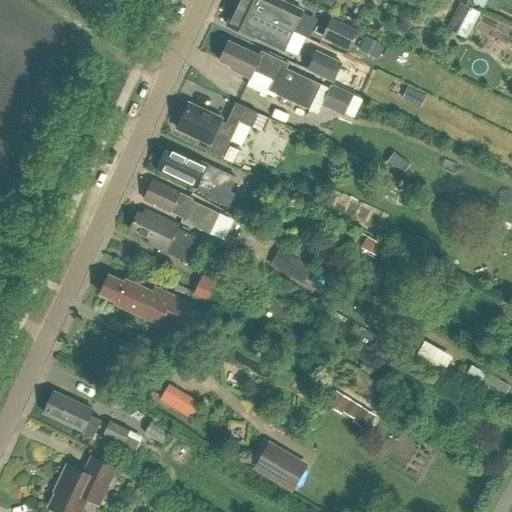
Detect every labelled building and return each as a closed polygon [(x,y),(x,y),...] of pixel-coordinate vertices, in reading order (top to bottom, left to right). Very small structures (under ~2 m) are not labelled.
[(279,24),(294,32),(303,12),(282,2),(278,9),(272,6),(275,0),(239,0),(237,5),(279,24)] [(466,36),(477,17),(480,11),(461,1),(447,26),(466,36)] [(285,52),(294,32),(279,24),(237,5),(227,26),(257,40),(260,34),(265,37),(263,42),(285,52)] [(349,49),(360,27),(333,14),(322,36),(349,49)] [(365,35),(358,50),(377,58),(383,44),(365,35)] [(259,56),(229,42),(220,61),(233,68),(232,70),(251,79),(254,72),(274,81),(269,92),(310,110),(321,86),(287,69),(289,65),(262,52),(259,56)] [(341,64),(315,52),(307,70),(333,82),(341,64)] [(352,93),(331,84),(321,105),(342,115),(352,93)] [(425,95),(407,85),(401,97),(419,107),(425,95)] [(225,129),(218,126),(222,118),(189,103),(177,129),(209,144),(205,151),(222,159),(239,122),(252,128),(258,115),(237,105),(225,129)] [(206,165),(174,150),(171,155),(166,152),(157,171),(206,193),(204,196),(231,208),(236,196),(230,193),(236,179),(206,165)] [(398,150),(386,168),(403,179),(415,162),(398,150)] [(210,235),(220,214),(192,201),(193,200),(181,194),(181,193),(153,181),(144,200),(172,213),(171,213),(183,219),(181,221),(210,235)] [(179,226),(145,210),(143,215),(138,213),(130,230),(150,240),(148,245),(192,265),(203,241),(177,230),(179,226)] [(367,237),(361,248),(376,256),(382,245),(367,237)] [(279,248),(269,265),(302,283),(312,265),(279,248)] [(233,314),(243,292),(203,273),(193,296),(233,314)] [(125,281),(110,274),(100,294),(115,301),(115,304),(160,326),(161,322),(182,332),(194,307),(155,288),(153,292),(126,279),(125,281)] [(291,350),(298,339),(279,329),(273,340),(291,350)] [(452,365),(457,352),(432,343),(427,356),(452,365)] [(500,404),(511,384),(485,370),(475,390),(500,404)] [(335,391),(327,405),(340,413),(349,400),(335,391)] [(92,442),(101,422),(91,417),(93,411),(54,393),(44,414),(82,432),(80,436),(92,442)] [(201,403),(191,397),(181,413),(191,419),(201,403)] [(361,407),(353,421),(366,429),(375,416),(361,407)] [(128,433),(130,430),(110,420),(104,433),(124,442),(128,433)] [(162,442),(169,430),(151,420),(145,432),(162,442)] [(132,457),(141,439),(128,433),(124,442),(119,452),(132,457)] [(292,490),(308,463),(270,440),(254,467),(292,490)] [(99,505),(116,470),(92,458),(84,474),(67,466),(59,484),(60,485),(49,508),(57,511),(80,511),(87,499),(99,505)]
